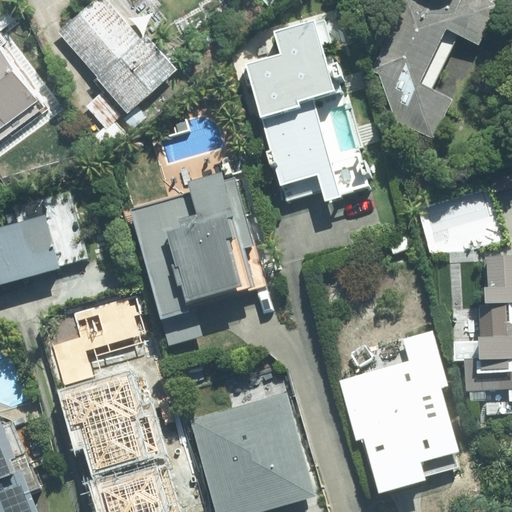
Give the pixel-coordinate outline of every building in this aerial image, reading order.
[(124,0),(88,0),(59,26),(109,83),(85,103),(109,130),(182,66),(124,0)] [(395,124),(437,143),(456,101),(439,92),(463,40),(481,48),(501,4),(492,0),(402,0),(375,58),(395,124)] [(281,58),(248,66),(287,207),(325,197),(329,210),(379,197),(330,16),(274,31),(281,58)] [(0,127),(44,97),(2,36),(0,37),(0,127)] [(241,174),(130,204),(171,352),(213,339),(206,313),(274,296),(241,174)] [(0,290),(66,273),(64,267),(93,259),(74,191),(15,207),(19,225),(0,229),(0,290)] [(511,255),(486,257),(489,309),(494,308),(495,328),(482,329),(483,360),(467,361),(469,402),(511,400),(511,255)] [(409,360),(339,380),(357,446),(363,444),(374,484),(430,469),(428,461),(460,453),(456,438),(461,437),(459,431),(460,431),(448,391),(455,389),(439,329),(403,338),(409,360)] [(285,361),(224,379),(233,408),(191,421),(218,511),(287,511),(323,501),(291,394),(294,393),(285,361)] [(83,424),(95,470),(159,453),(150,418),(138,422),(126,377),(63,394),(72,427),(83,424)] [(0,511),(46,511),(39,492),(45,490),(17,413),(0,419),(0,511)] [(105,492),(110,511),(156,511),(155,508),(161,506),(154,479),(105,492)]
